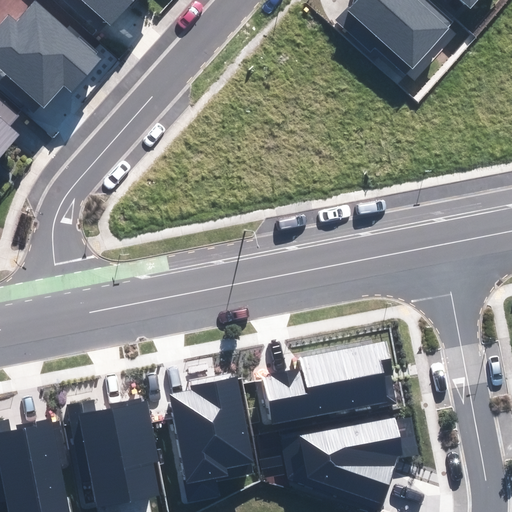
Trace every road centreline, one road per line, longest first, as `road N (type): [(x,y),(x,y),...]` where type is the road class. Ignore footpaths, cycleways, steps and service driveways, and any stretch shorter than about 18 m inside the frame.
road 1 (residential): [(61,318),(440,245)]
road 2 (residential): [(61,318),(52,248),(61,202),(236,0)]
road 3 (residential): [(488,511),(440,245)]
